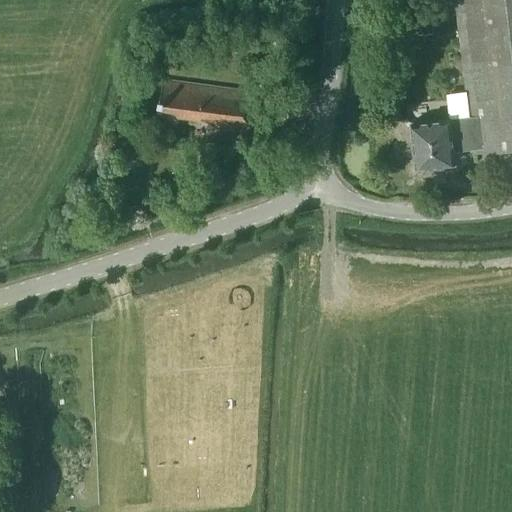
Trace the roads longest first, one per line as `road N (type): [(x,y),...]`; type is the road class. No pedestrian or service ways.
road 1 (tertiary): [(0,298),(319,190)]
road 2 (tertiary): [(511,206),(424,215),(319,190)]
road 3 (tertiary): [(319,190),(331,0)]
